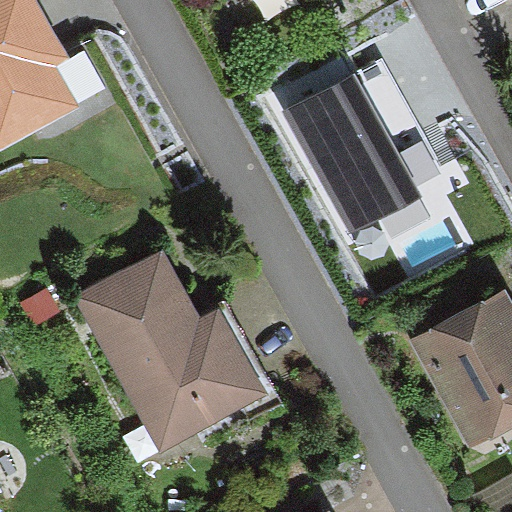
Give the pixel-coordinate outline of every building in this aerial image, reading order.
[(60,49),(32,0),(0,0),(0,136),(68,99),(45,58),(60,49)] [(356,63),(284,103),(352,225),(424,185),(356,63)] [(165,255),(75,302),(154,454),(268,395),(222,307),(199,319),(165,255)] [(511,296),(497,269),(408,317),(463,420),(511,394),(511,296)] [(338,511),(331,498),(305,511),(338,511)]
